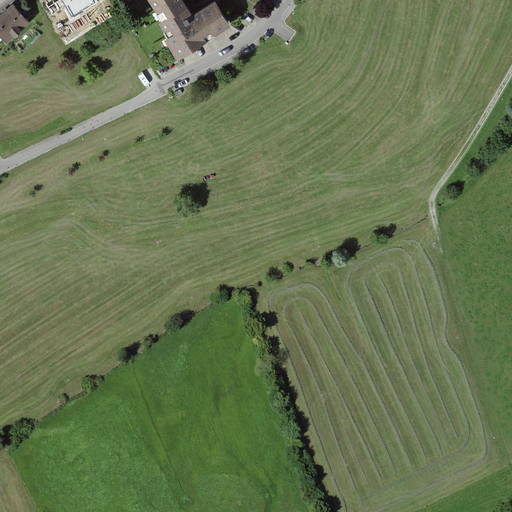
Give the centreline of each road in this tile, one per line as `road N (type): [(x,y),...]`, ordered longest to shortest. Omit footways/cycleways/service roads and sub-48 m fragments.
road 1 (residential): [(0,166),(180,79),(277,20),(287,0)]
road 2 (track): [(437,217),(435,199),(511,69)]
